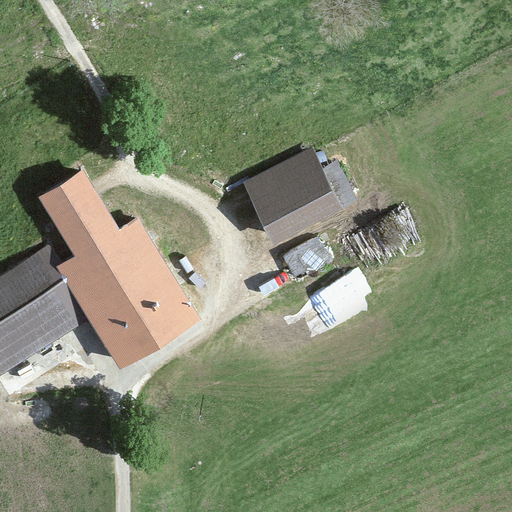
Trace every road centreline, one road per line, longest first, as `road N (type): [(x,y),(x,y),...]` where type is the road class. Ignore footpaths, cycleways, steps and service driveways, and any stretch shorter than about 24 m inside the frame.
road 1 (track): [(121,381),(212,316),(225,285),(225,239),(203,202),(131,157),(45,0)]
road 2 (unclassified): [(122,511),(121,381)]
road 3 (track): [(121,381),(90,374),(0,388)]
